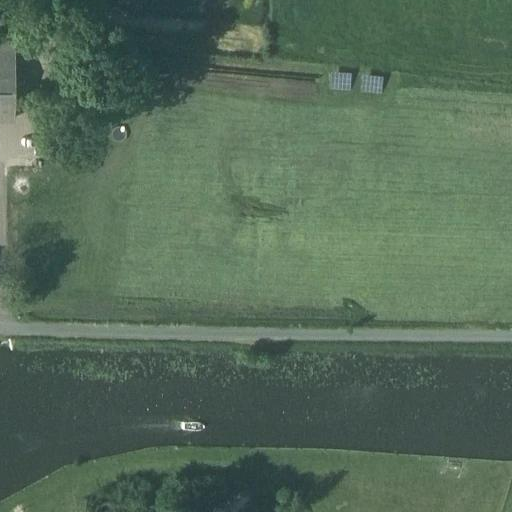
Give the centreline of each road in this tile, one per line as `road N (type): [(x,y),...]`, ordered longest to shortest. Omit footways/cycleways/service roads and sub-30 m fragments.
road 1 (track): [(511,73),(0,18)]
road 2 (unclassified): [(0,326),(511,337)]
